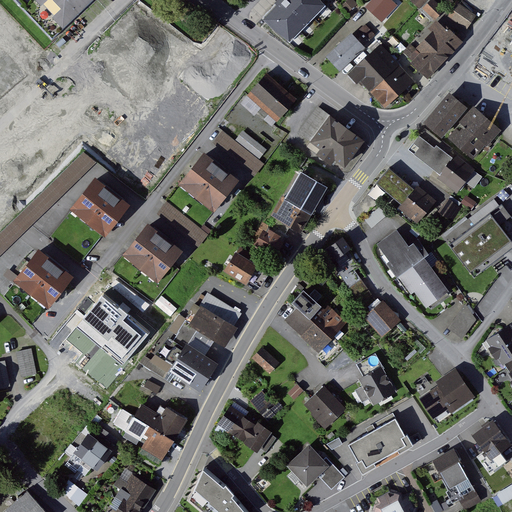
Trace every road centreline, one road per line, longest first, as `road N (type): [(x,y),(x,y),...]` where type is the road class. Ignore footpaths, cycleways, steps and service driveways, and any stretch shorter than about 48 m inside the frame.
road 1 (residential): [(272,46),(49,331)]
road 2 (secondary): [(198,432),(265,308),(337,208)]
road 3 (residential): [(337,208),(388,289),(493,402)]
road 4 (residential): [(315,511),(493,402)]
road 5 (residential): [(0,434),(55,366),(0,296)]
road 6 (residential): [(383,127),(272,46)]
